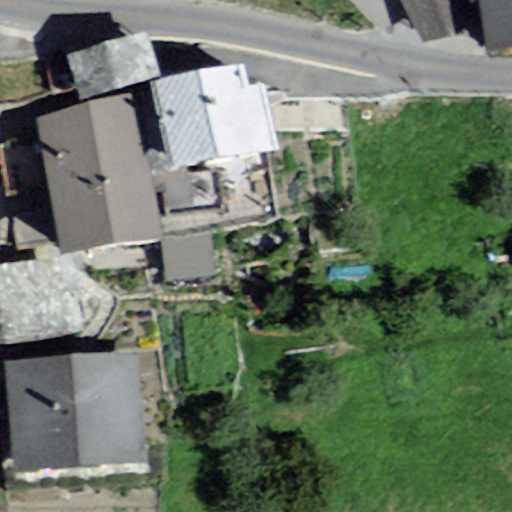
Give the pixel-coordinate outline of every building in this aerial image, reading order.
[(465,0),(414,0),(417,39),(468,35),(465,0)] [(511,0),(474,0),(485,53),(511,47),(511,0)] [(137,48),(68,66),(81,115),(150,96),(137,48)] [(240,85),(142,101),(156,186),(254,170),(240,85)] [(133,115),(36,129),(59,278),(155,263),(133,115)] [(53,269),(0,279),(0,343),(65,331),(53,269)] [(134,361),(7,368),(12,474),(139,468),(134,361)]
